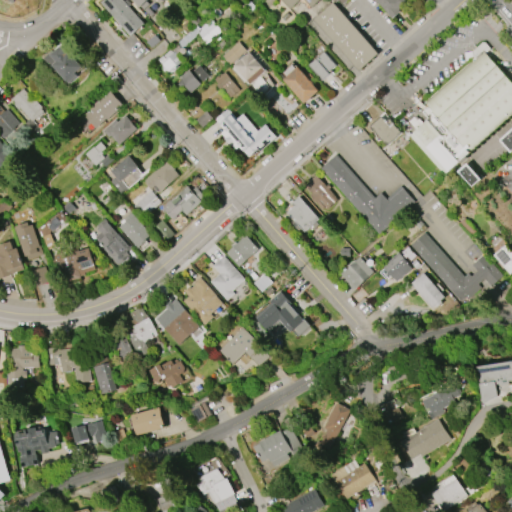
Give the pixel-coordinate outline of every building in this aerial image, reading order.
[(102,0),(122,0),(144,24),(130,36),(100,2),(102,0)] [(147,0),(145,2),(148,4),(142,9),(133,0),(147,0)] [(320,0),(309,10),(300,0),(290,9),(281,0),(320,0)] [(393,18),(376,0),(405,0),(406,1),(398,8),(401,11),(393,18)] [(333,2),(378,53),(358,70),(314,19),(333,2)] [(210,19),(221,31),(206,44),(197,33),(180,48),(176,43),(196,26),(198,29),(210,19)] [(222,56),(238,41),(246,50),(230,65),(222,56)] [(63,44),(82,66),(75,72),(77,75),(68,82),(55,67),(53,69),(43,58),(49,52),(50,54),(59,46),(60,47),(63,44)] [(482,49),(511,83),(511,113),(444,175),(410,136),(428,120),(422,113),(429,107),(424,102),(482,49)] [(174,52),(182,61),(170,72),(159,60),(170,50),(173,53),(174,52)] [(233,66),(248,52),(265,70),(258,77),(263,82),(268,77),(274,84),(261,96),(233,66)] [(322,80),(309,65),(324,52),(336,65),(328,72),(329,74),(322,80)] [(209,75),(188,95),(177,84),(182,79),(181,77),(189,69),(191,72),(199,65),(209,75)] [(305,103),(283,79),(298,67),(319,90),(305,103)] [(224,72),(240,89),(230,98),(214,79),(217,76),(219,78),(220,77),(218,75),(221,73),(222,74),(224,72)] [(11,99),(23,89),(33,100),(35,99),(42,108),(41,109),(44,112),(34,121),(39,128),(36,130),(41,135),(36,139),(24,125),(30,119),(20,108),(18,109),(14,104),(15,103),(11,99)] [(111,91),(122,104),(118,107),(119,108),(108,119),(107,118),(95,128),(84,115),(88,111),(87,110),(98,101),(99,102),(111,91)] [(0,106),(4,111),(7,109),(20,123),(3,138),(0,134),(0,106)] [(215,119),(227,108),(237,119),(242,114),(258,131),(265,124),(276,137),(260,151),(258,149),(249,156),(239,146),(235,149),(231,145),(230,146),(224,138),(225,137),(220,133),(224,130),(215,119)] [(213,118),(202,127),(196,120),(207,111),(213,118)] [(388,146),(402,132),(384,113),(370,127),(388,146)] [(137,129),(120,145),(111,136),(109,138),(103,131),(116,119),(118,122),(125,116),(137,129)] [(511,129),(500,140),(511,152),(511,129)] [(0,141),(13,156),(0,168),(0,141)] [(96,165),(85,154),(93,146),(94,147),(100,142),(106,147),(101,151),(103,153),(101,154),(105,158),(111,153),(116,159),(106,168),(100,161),(96,165)] [(375,198),(381,193),(387,199),(402,186),(416,201),(379,234),(321,168),(336,154),(375,198)] [(111,170),(129,156),(144,175),(121,194),(110,180),(116,176),(111,170)] [(144,181),(167,160),(175,169),(174,169),(179,175),(166,187),(172,193),(161,202),(144,217),(129,201),(146,186),(144,183),(145,182),(144,181)] [(459,171),(473,186),(481,179),(467,164),(459,171)] [(316,175),(326,185),(328,184),(331,187),(329,189),(338,198),(327,209),(324,206),(322,208),(315,201),(314,202),(311,199),(312,197),(310,195),(312,193),(305,186),(316,175)] [(162,208),(188,186),(192,190),(196,187),(205,197),(200,201),(202,202),(186,215),(183,211),(172,219),(162,208)] [(300,197),(319,219),(317,221),(320,224),(312,231),(310,227),(305,231),(302,228),(299,230),(296,227),(299,225),(288,212),(294,207),(292,204),(300,197)] [(74,206),(67,212),(63,207),(69,201),(74,206)] [(38,230),(61,211),(67,219),(52,232),(50,229),(49,233),(55,247),(46,250),(38,230)] [(131,213),(151,235),(137,247),(120,227),(123,224),(121,221),(131,213)] [(129,256),(119,266),(111,258),(110,258),(107,255),(108,254),(104,249),(105,248),(95,237),(99,234),(96,230),(98,228),(96,226),(104,218),(131,247),(126,252),(129,256)] [(162,220),(175,234),(165,243),(152,229),(162,220)] [(28,260),(14,226),(27,221),(29,226),(32,224),(43,253),(28,260)] [(472,265),(484,254),(503,275),(491,286),(484,279),(478,284),(481,288),(468,299),(465,296),(460,300),(410,245),(425,232),(464,276),(468,273),(471,276),(477,271),(472,265)] [(226,253),(246,235),(259,249),(240,268),(226,253)] [(494,247),(504,239),(509,244),(507,245),(511,251),(511,273),(511,274),(505,267),(504,269),(498,263),(500,261),(495,255),(498,252),(494,247)] [(0,253),(0,278),(11,275),(10,274),(25,268),(17,248),(13,249),(11,241),(0,245),(0,250),(1,253),(0,253)] [(80,277),(67,281),(64,269),(56,272),(51,255),(62,252),(64,257),(77,254),(76,251),(89,248),(90,251),(92,250),(94,256),(91,257),(95,270),(85,272),(85,274),(80,276),(80,277)] [(383,266),(400,252),(410,264),(394,278),(383,266)] [(210,282),(219,274),(212,266),(224,256),(245,280),(232,291),(234,293),(226,300),(210,282)] [(360,256),(374,271),(356,289),(341,274),(360,256)] [(33,281),(29,272),(46,266),(51,281),(36,286),(34,281),(33,281)] [(424,273),(445,297),(432,308),(411,283),(424,273)] [(265,274),(272,282),(261,292),(254,283),(265,274)] [(205,325),(183,301),(188,296),(184,291),(189,287),(191,288),(194,285),(193,283),(199,277),(223,303),(211,314),(213,317),(205,325)] [(254,316),(281,291),(300,312),(299,313),(311,325),(298,337),(293,331),(291,332),(280,320),(268,331),(254,316)] [(155,318),(170,305),(169,304),(175,298),(193,318),(192,318),(199,326),(179,345),(155,318)] [(129,312),(141,306),(145,314),(147,313),(155,331),(151,333),(153,337),(144,342),(149,352),(138,357),(129,337),(130,337),(127,331),(133,328),(130,321),(133,320),(129,312)] [(219,351),(242,327),(260,345),(259,346),(269,356),(259,366),(245,352),(233,364),(219,351)] [(113,352),(109,344),(115,341),(112,335),(122,330),(134,355),(122,361),(117,351),(113,352)] [(38,348),(39,367),(23,367),(23,371),(27,371),(27,379),(23,379),(23,388),(8,388),(7,374),(11,374),(10,349),(18,348),(18,345),(25,345),(25,348),(38,348)] [(109,363),(116,390),(101,394),(90,348),(103,345),(107,363),(109,363)] [(90,381),(76,383),(74,367),(72,367),(72,371),(62,372),(61,364),(49,365),(47,348),(57,347),(58,350),(86,346),(90,381)] [(150,370),(161,364),(161,366),(172,360),(174,365),(181,361),(186,370),(184,371),(185,372),(180,375),(183,381),(173,387),(171,385),(168,387),(164,378),(161,379),(160,384),(153,381),(154,378),(150,370)] [(478,366),(511,360),(511,381),(482,386),(478,366)] [(443,412),(432,417),(428,408),(426,409),(422,401),(433,395),(447,388),(453,402),(441,407),(443,412)] [(197,423),(190,410),(204,402),(211,415),(197,423)] [(397,408),(403,418),(387,427),(377,408),(386,402),(391,411),(397,408)] [(349,410),(329,449),(324,446),(322,450),(319,453),(314,450),(318,443),(322,445),(331,427),(328,426),(331,419),(330,419),(338,404),(349,410)] [(131,415),(159,407),(165,427),(137,435),(131,415)] [(401,442),(438,419),(451,439),(422,457),(420,454),(412,459),(401,442)] [(72,429),(102,421),(107,440),(96,443),(94,436),(90,437),(90,439),(75,443),(72,429)] [(14,433),(18,432),(18,431),(19,431),(19,430),(24,430),(24,431),(26,431),(25,428),(37,426),(38,429),(46,428),(47,432),(57,431),(59,443),(56,444),(56,447),(49,448),(49,449),(48,449),(48,454),(40,455),(40,451),(38,451),(38,450),(35,451),(35,455),(20,457),(19,452),(16,453),(15,445),(16,445),(14,433)] [(290,426),(302,450),(272,466),(268,458),(260,462),(252,446),(290,426)] [(122,429),(125,439),(115,442),(112,432),(122,429)] [(0,482),(0,445),(10,480),(0,482)] [(376,480),(347,498),(332,475),(355,460),(359,466),(365,463),(376,480)] [(235,493),(213,504),(207,492),(202,495),(195,485),(201,482),(198,478),(217,468),(224,479),(227,478),(235,493)] [(443,511),(432,494),(456,479),(467,496),(443,511)] [(324,505),(310,511),(284,511),(282,508),(288,504),(288,503),(314,488),(324,505)]
